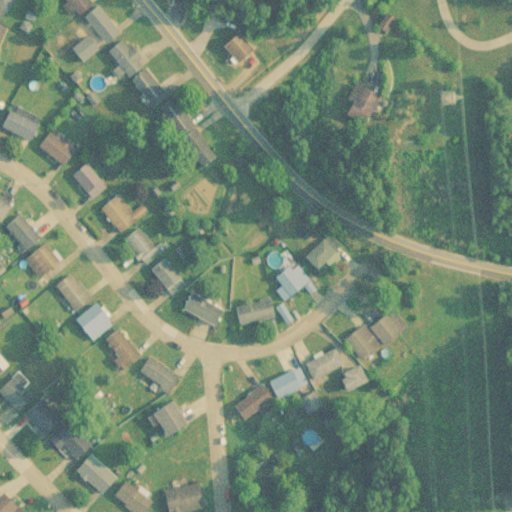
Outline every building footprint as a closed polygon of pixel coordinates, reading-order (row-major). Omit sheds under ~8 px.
[(0,0),(0,17),(13,0),(0,0)] [(65,5),(75,17),(93,2),(91,0),(66,0),(68,2),(65,5)] [(122,31),(99,4),(84,18),(107,44),(122,31)] [(387,31),(395,17),(385,12),(377,26),(387,31)] [(256,49),(239,31),(225,45),(242,62),(256,49)] [(132,77),(155,107),(170,96),(147,65),(126,37),(109,50),(131,78),(132,77)] [(383,91),(354,83),(345,113),(374,122),(383,91)] [(203,168),(218,158),(176,97),(161,107),(203,168)] [(42,118),(11,103),(0,125),(31,140),(42,118)] [(77,153),(64,135),(58,140),(53,132),(41,141),(60,166),(77,153)] [(107,186),(86,163),(73,175),(94,198),(107,186)] [(3,191),(0,196),(0,222),(1,223),(15,196),(3,191)] [(148,210),(142,203),(132,211),(117,195),(101,210),(122,233),(148,210)] [(5,228),(25,249),(41,235),(21,213),(5,228)] [(124,238),(144,266),(167,249),(162,242),(154,248),(139,227),(124,238)] [(343,247),(329,234),(308,256),(322,269),(343,247)] [(60,259),(45,242),(23,262),(38,278),(60,259)] [(173,296),(187,284),(164,257),(150,269),(173,296)] [(277,278),(291,297),(311,282),(297,263),(277,278)] [(78,311),(93,297),(69,272),(54,286),(78,311)] [(226,309),(191,291),(182,308),(217,326),(226,309)] [(235,306),(240,325),(276,316),(271,297),(235,306)] [(77,320),(95,339),(114,320),(96,302),(77,320)] [(370,326),(384,345),(407,328),(393,308),(370,326)] [(346,339),(361,360),(381,346),(366,325),(346,339)] [(106,338),(126,367),(142,357),(121,328),(106,338)] [(315,379),(343,363),(334,348),(306,364),(315,379)] [(180,380),(153,354),(140,367),(166,394),(180,380)] [(0,374),(10,365),(0,355),(0,374)] [(369,381),(361,364),(342,374),(350,390),(369,381)] [(272,380),(281,397),(308,384),(300,367),(272,380)] [(35,396),(26,387),(30,383),(18,371),(0,387),(0,389),(21,410),(35,396)] [(300,397),(310,413),(323,406),(313,389),(300,397)] [(25,413),(45,436),(62,421),(42,398),(25,413)] [(157,411),(170,437),(192,426),(178,400),(157,411)] [(91,444),(71,422),(52,440),(74,461),(91,444)] [(102,494),(118,478),(92,453),(76,469),(102,494)] [(115,497),(136,511),(147,511),(154,502),(125,481),(115,497)] [(190,511),(206,509),(201,483),(164,490),(167,511),(190,511)] [(25,511),(7,492),(3,496),(0,492),(0,511),(25,511)]
